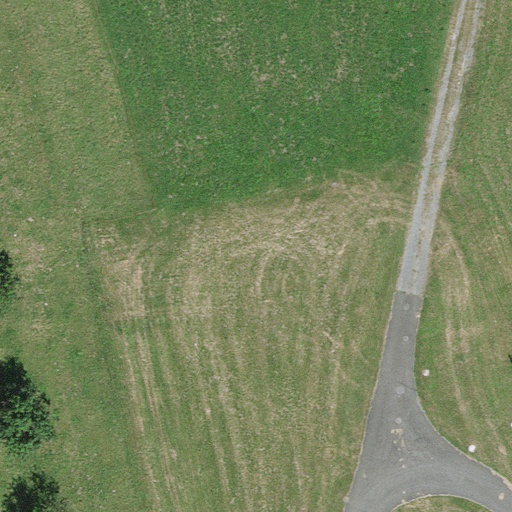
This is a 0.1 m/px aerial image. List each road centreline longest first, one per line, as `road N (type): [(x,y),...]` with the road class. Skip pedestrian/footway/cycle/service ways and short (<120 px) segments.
road 1 (track): [(361,498),(467,0)]
road 2 (residential): [(357,511),(361,498),(399,463),(466,469),(511,510)]
